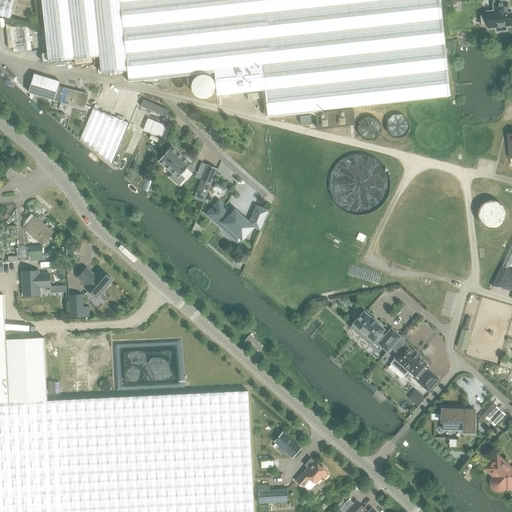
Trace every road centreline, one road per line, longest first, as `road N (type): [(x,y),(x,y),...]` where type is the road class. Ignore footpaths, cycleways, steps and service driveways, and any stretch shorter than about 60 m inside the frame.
road 1 (unclassified): [(366,469),(94,223),(54,173)]
road 2 (unclassified): [(415,158),(162,95)]
road 3 (unclassified): [(465,286),(366,258),(415,158)]
road 4 (unclassified): [(162,95),(0,55)]
road 5 (residential): [(162,95),(265,195)]
road 6 (unclassified): [(366,469),(459,365)]
road 7 (unclassified): [(463,169),(475,274),(465,286)]
